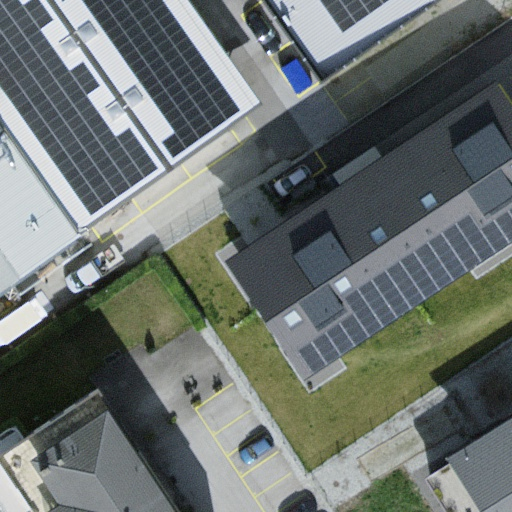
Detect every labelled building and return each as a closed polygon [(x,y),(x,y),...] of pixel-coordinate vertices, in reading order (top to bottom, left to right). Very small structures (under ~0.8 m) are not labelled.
[(182,0),(0,0),(0,276),(254,102),(182,0)] [(279,0),(319,54),(394,0),(279,0)] [(511,237),(511,111),(490,78),(225,254),(306,375),(511,237)] [(176,511),(97,396),(28,443),(66,499),(48,511),(49,511),(176,511)] [(485,511),(511,511),(511,404),(445,446),(485,511)]
